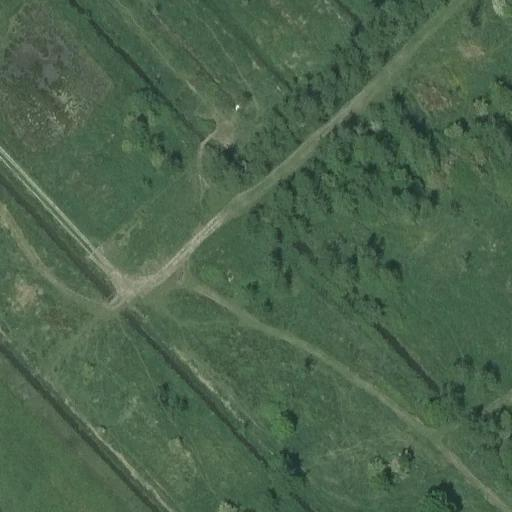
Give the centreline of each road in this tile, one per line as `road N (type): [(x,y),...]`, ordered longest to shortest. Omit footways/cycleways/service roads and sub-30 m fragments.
road 1 (track): [(465,0),(257,194),(203,233)]
road 2 (track): [(203,233),(132,293),(0,153)]
